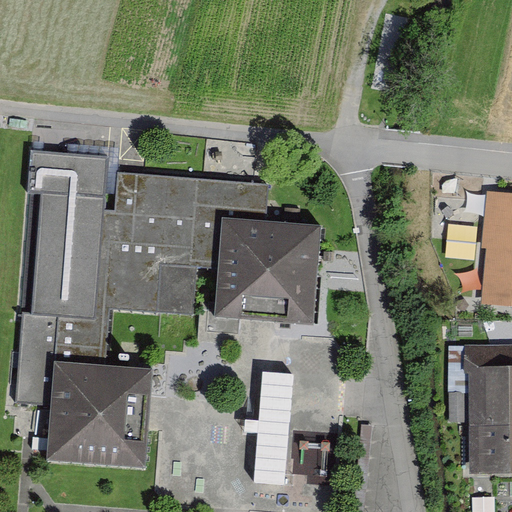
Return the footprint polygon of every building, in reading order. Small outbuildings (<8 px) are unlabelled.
[(16,402),(50,404),(46,463),(145,470),(151,373),(100,370),(104,311),(194,317),(198,268),(215,269),(212,318),(314,324),(321,226),(263,222),(265,184),(107,174),(108,159),(35,154),(25,311),(22,311),(16,402)] [(511,197),(496,196),(487,301),(511,302),(511,197)] [(479,222),(455,220),(454,241),(478,243),(479,222)] [(511,360),(460,362),(461,467),(511,466),(511,360)] [(259,421),(257,481),(288,483),(293,369),(264,368),(261,421),(259,421)] [(361,423),(351,511),(362,511),(372,424),(361,423)]
